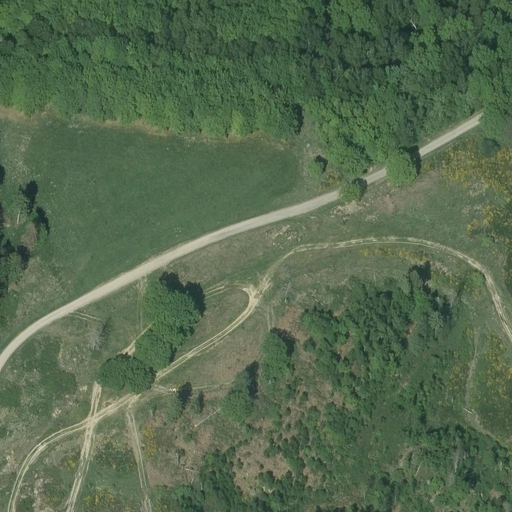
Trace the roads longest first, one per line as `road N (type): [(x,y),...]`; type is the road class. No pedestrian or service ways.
road 1 (track): [(67,511),(94,417),(127,348),(170,308),(227,283),(381,242),(435,247),(488,280),(511,326)]
road 2 (track): [(125,400),(237,384),(264,357),(266,312),(245,286),(227,283)]
road 3 (track): [(125,400),(236,327),(291,266)]
road 4 (track): [(11,511),(25,458),(94,417)]
